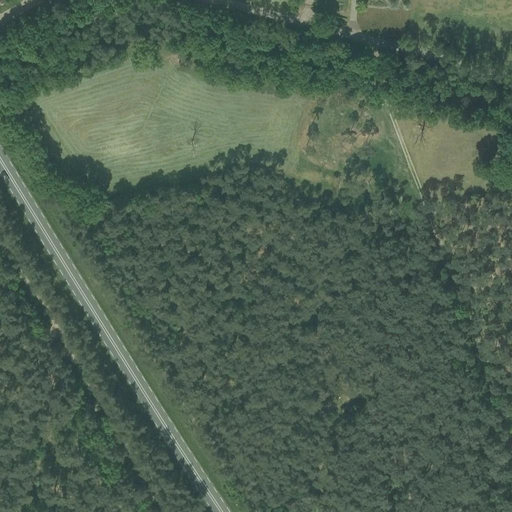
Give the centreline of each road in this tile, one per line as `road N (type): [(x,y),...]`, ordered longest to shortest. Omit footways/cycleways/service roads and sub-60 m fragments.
road 1 (primary): [(221,511),(0,159)]
road 2 (track): [(511,421),(373,41)]
road 3 (unclassified): [(511,75),(205,0)]
